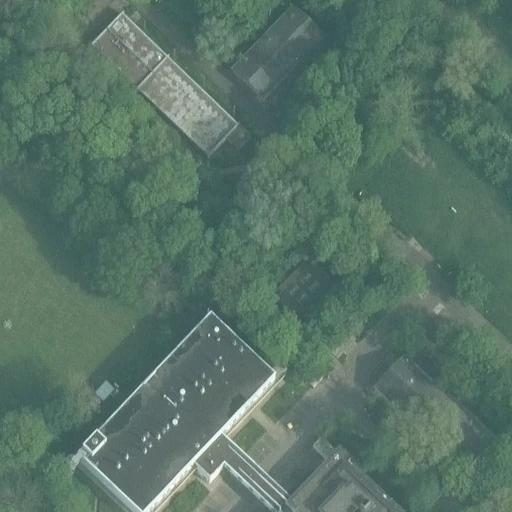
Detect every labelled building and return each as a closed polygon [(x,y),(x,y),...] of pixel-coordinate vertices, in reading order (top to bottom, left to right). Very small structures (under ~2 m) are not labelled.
[(193,0),(176,18),(219,59),(236,42),(193,0)] [(323,39),(292,9),(232,72),(263,101),(323,39)] [(93,46),(201,152),(207,158),(227,139),(237,128),(124,16),(93,46)] [(227,139),(238,150),(250,137),(239,126),(237,128),(227,139)] [(360,140),(351,150),(358,156),(367,146),(360,140)] [(125,206),(117,214),(131,228),(140,219),(125,206)] [(129,232),(120,242),(132,255),(142,245),(129,232)] [(284,297),(279,303),(294,319),(300,313),(304,317),(328,293),(324,289),(330,283),(314,267),(308,273),(305,269),(281,293),(284,297)] [(250,495),(268,511),(289,511),(286,509),(291,504),(265,480),(239,455),(223,439),(275,384),(211,322),(77,463),(129,511),(153,511),(194,469),(210,485),(224,470),(250,495)] [(404,359),(374,390),(463,475),(493,443),(431,385),(440,376),(413,350),(404,359)] [(314,391),(324,381),(317,374),(307,385),(314,391)] [(328,465),(338,455),(323,441),(313,451),(328,465)] [(286,509),(289,511),(393,511),(360,481),(362,479),(338,455),(328,465),(317,477),(291,504),(286,509)]
